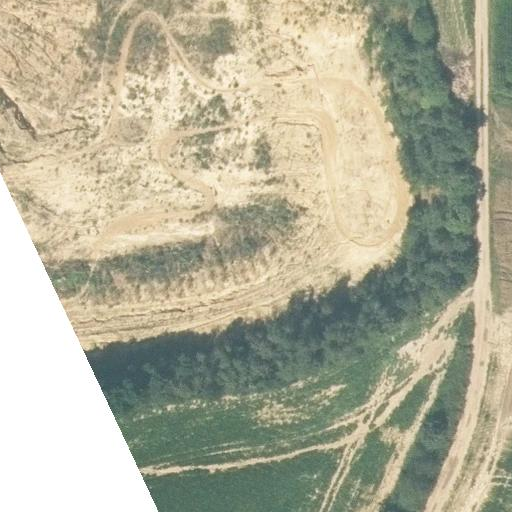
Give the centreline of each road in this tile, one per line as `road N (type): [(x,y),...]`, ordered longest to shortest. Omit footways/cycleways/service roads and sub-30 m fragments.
road 1 (track): [(482,0),(477,325),(420,511)]
road 2 (track): [(0,20),(95,18),(148,37),(167,84),(139,229),(105,255),(35,258)]
